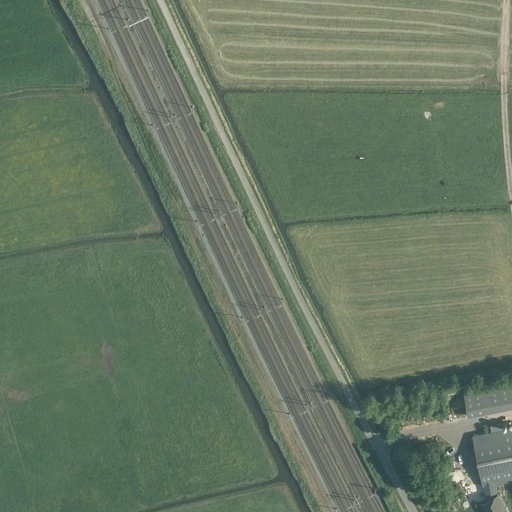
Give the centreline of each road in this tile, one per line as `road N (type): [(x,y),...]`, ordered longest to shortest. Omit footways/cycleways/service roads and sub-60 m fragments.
road 1 (track): [(81,0),(328,511)]
road 2 (track): [(511,196),(504,136),(506,0)]
road 3 (track): [(511,416),(377,446)]
